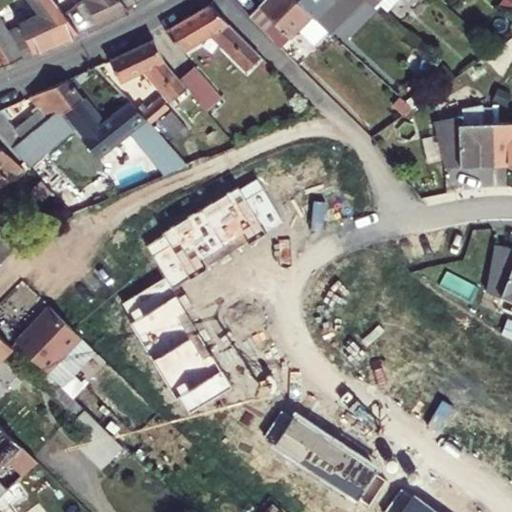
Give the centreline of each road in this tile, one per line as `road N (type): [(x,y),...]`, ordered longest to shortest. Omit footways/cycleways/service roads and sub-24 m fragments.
road 1 (residential): [(511,205),(371,228),(332,244),(295,277),(286,315),(291,341),(331,385),(511,510)]
road 2 (residential): [(0,84),(178,0)]
